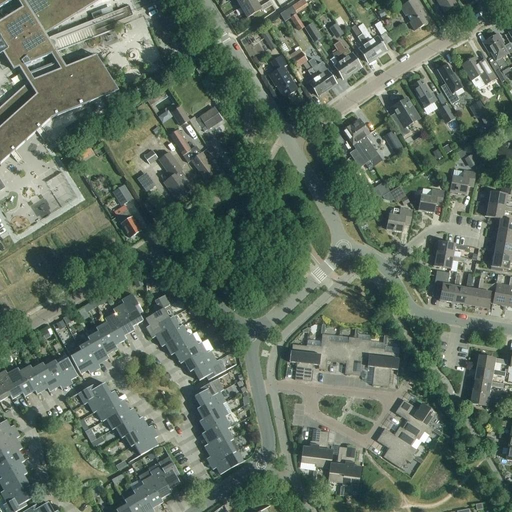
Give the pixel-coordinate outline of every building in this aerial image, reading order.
[(0,0),(0,55),(3,54),(13,71),(19,69),(28,84),(0,108),(0,165),(51,120),(118,93),(96,56),(66,68),(45,35),(101,0),(0,0)] [(235,0),(241,9),(255,1),(256,2),(259,0),(235,0)] [(296,15),(308,7),(303,0),(302,0),(292,7),(292,8),(296,15)] [(409,23),(415,32),(427,25),(422,16),(424,15),(414,0),(400,9),(406,17),(407,17),(411,23),(409,23)] [(435,0),(444,14),(457,6),(453,0),(435,0)] [(255,1),(241,9),(247,20),(261,11),(262,12),(272,6),(270,2),(260,8),(256,2),(255,1)] [(292,8),(280,15),(285,23),(297,15),(296,15),(292,8)] [(382,10),(377,13),(381,19),(386,16),(382,10)] [(102,16),(100,11),(91,15),(93,20),(102,16)] [(386,34),(380,23),(375,26),(381,37),(386,34)] [(304,30),(314,44),(322,39),(312,25),(304,30)] [(329,30),(336,40),(343,35),(336,25),(329,30)] [(377,58),(362,35),(356,26),(351,29),(357,39),(363,48),(359,51),(368,64),(377,58)] [(260,35),(271,52),(277,48),(266,31),(260,35)] [(367,32),(362,35),(377,58),(386,52),(377,38),(373,41),(367,32)] [(498,35),(490,40),(502,59),(508,55),(503,46),(504,45),(498,35)] [(289,53),(296,49),(290,40),(278,47),(283,56),(289,52),(289,53)] [(502,59),(490,40),(483,44),(489,55),(490,54),(499,68),(494,71),(501,84),(506,81),(504,76),(510,72),(509,70),(502,59)] [(339,42),(333,46),(337,52),(352,74),(361,68),(352,55),(347,49),(345,50),(339,42)] [(327,91),(308,63),(298,48),(294,51),(295,53),(289,57),(297,69),(303,65),(313,81),(309,84),(318,98),(327,91)] [(352,74),(337,52),(332,55),(338,64),(334,67),(343,81),(352,74)] [(271,63),(276,72),(269,77),(274,85),(275,84),(284,99),(297,91),(284,68),(287,66),(282,57),(271,63)] [(478,78),(484,87),(496,80),(490,69),(484,73),(475,58),(462,66),(471,82),(478,78)] [(165,68),(159,59),(155,62),(160,70),(165,68)] [(313,60),(308,63),(327,91),(336,85),(327,72),(323,75),(313,60)] [(196,71),(199,76),(208,69),(205,65),(196,71)] [(447,66),(437,72),(446,85),(440,88),(451,106),(459,101),(455,94),(463,89),(454,74),(453,75),(447,66)] [(412,87),(425,109),(437,102),(432,95),(430,96),(421,81),(412,87)] [(208,131),(222,121),(207,98),(203,101),(210,112),(196,121),(194,118),(189,122),(197,134),(206,128),(208,131)] [(396,116),(391,119),(402,138),(408,134),(405,129),(419,121),(406,100),(392,109),(396,116)] [(487,114),(479,102),(472,107),(479,119),(487,114)] [(438,111),(446,125),(455,120),(446,106),(438,111)] [(181,127),(189,122),(180,108),(172,114),(181,127)] [(162,125),(172,118),(168,111),(158,118),(162,125)] [(359,121),(350,127),(360,143),(365,150),(371,161),(371,160),(376,167),(382,162),(365,138),(369,135),(359,121)] [(73,124),(65,129),(67,133),(76,128),(73,124)] [(371,161),(365,150),(360,143),(350,127),(343,132),(364,163),(365,164),(368,170),(373,166),(369,162),(371,161)] [(191,151),(190,152),(177,131),(169,136),(188,165),(191,162),(195,167),(205,181),(215,174),(204,160),(200,155),(201,155),(196,148),(191,151)] [(392,133),(384,138),(394,155),(403,149),(392,133)] [(504,167),(511,168),(511,146),(501,144),(498,156),(506,157),(504,167)] [(72,155),(77,163),(92,153),(87,145),(72,155)] [(452,152),(448,146),(442,149),(446,156),(452,152)] [(438,150),(433,153),(437,160),(442,157),(438,150)] [(144,158),(149,166),(158,160),(152,152),(144,158)] [(182,171),(169,154),(159,161),(167,172),(160,177),(165,183),(164,184),(177,202),(189,192),(185,186),(189,183),(181,172),(182,171)] [(464,160),(470,169),(477,165),(471,156),(464,160)] [(452,178),(450,193),(465,196),(467,188),(473,189),(475,174),(464,172),(463,173),(454,172),(453,178),(452,178)] [(149,192),(158,186),(148,173),(140,179),(149,192)] [(113,194),(121,208),(133,200),(125,187),(113,194)] [(400,187),(390,193),(396,204),(406,197),(400,187)] [(376,188),(369,193),(374,202),(382,197),(376,188)] [(490,193),(488,206),(505,208),(506,203),(511,204),(511,191),(501,189),(500,195),(490,193)] [(432,191),(431,199),(421,197),(418,212),(434,215),(435,206),(441,207),(444,193),(432,191)] [(406,198),(400,201),(403,207),(409,203),(406,198)] [(486,218),(500,220),(502,220),(503,220),(504,212),(511,213),(511,209),(505,208),(488,206),(486,218)] [(117,218),(122,227),(122,229),(124,230),(130,239),(131,239),(133,239),(135,237),(136,236),(141,233),(126,210),(122,212),(124,214),(117,218)] [(386,231),(402,234),(404,225),(410,226),(412,212),(400,210),(400,211),(394,210),(391,212),(390,216),(389,216),(386,231)] [(500,220),(498,232),(511,234),(511,221),(503,220),(502,220),(500,220)] [(511,234),(498,232),(496,244),(511,246),(511,234)] [(438,243),(436,255),(453,258),(454,250),(466,252),(466,248),(438,243)] [(511,246),(496,244),(494,256),(510,259),(510,258),(511,251),(511,250),(511,246)] [(453,258),(436,255),(434,268),(451,270),(452,262),(463,264),(464,260),(453,258)] [(510,259),(494,256),(492,268),(502,270),(508,271),(509,265),(511,264),(511,258),(510,258),(510,259)] [(439,302),(452,304),(455,287),(454,287),(447,286),(449,274),(437,272),(432,297),(440,298),(439,302)] [(452,304),(463,306),(466,290),(459,288),(461,277),(456,276),(454,287),(455,287),(452,304)] [(493,305),(506,307),(509,287),(500,286),(501,281),(502,281),(503,277),(498,276),(493,305)] [(143,286),(140,278),(133,280),(136,289),(143,286)] [(463,306),(475,308),(478,292),(470,290),(472,279),(468,278),(466,290),(463,306)] [(478,292),(475,308),(488,310),(490,294),(482,292),(484,281),(480,280),(478,292)] [(104,295),(94,301),(97,307),(108,301),(104,295)] [(121,302),(123,305),(130,316),(137,312),(139,315),(142,313),(132,295),(121,302)] [(164,297),(155,302),(157,307),(154,309),(156,314),(146,320),(156,338),(162,334),(159,327),(169,321),(169,320),(174,318),(168,307),(170,306),(164,297)] [(113,311),(115,315),(115,314),(121,325),(128,321),(132,328),(143,322),(139,315),(137,312),(130,316),(123,305),(113,311)] [(104,320),(106,324),(107,324),(113,335),(120,331),(124,338),(134,332),(132,328),(128,321),(121,325),(115,314),(115,315),(104,320)] [(162,348),(165,347),(165,346),(172,342),(168,335),(179,329),(182,327),(176,317),(174,318),(169,320),(169,321),(159,327),(162,334),(156,338),(162,348)] [(65,329),(61,322),(56,325),(60,331),(65,329)] [(96,330),(98,333),(104,344),(111,340),(115,347),(126,341),(124,338),(120,331),(113,335),(107,324),(106,324),(96,330)] [(171,357),(174,355),(181,351),(177,344),(188,338),(188,337),(182,327),(179,329),(168,335),(172,342),(165,346),(165,347),(171,357)] [(53,335),(51,332),(50,329),(42,334),(45,340),(51,337),(50,336),(53,335)] [(87,339),(89,343),(90,343),(96,353),(103,350),(107,357),(107,356),(117,350),(115,347),(111,340),(104,344),(98,333),(87,339)] [(180,365),(184,363),(191,359),(187,352),(198,346),(192,335),(188,337),(188,338),(177,344),(181,351),(174,355),(180,365)] [(321,348),(307,346),(303,382),(311,383),(313,366),(318,367),(318,370),(319,370),(322,336),(321,348)] [(330,337),(322,336),(319,370),(326,371),(327,363),(336,364),(338,344),(329,343),(330,337)] [(348,345),(338,344),(336,364),(346,365),(345,376),(352,376),(356,340),(349,339),(348,345)] [(362,340),(356,340),(352,376),(360,377),(362,361),(368,361),(367,368),(368,368),(371,342),(362,341),(362,340)] [(371,342),(368,368),(374,369),(372,387),(380,387),(384,352),(384,351),(370,349),(371,342)] [(90,343),(89,343),(79,349),(81,352),(87,363),(94,359),(98,366),(109,360),(107,356),(107,357),(103,350),(96,353),(90,343)] [(190,374),(193,372),(200,368),(196,361),(207,355),(207,354),(201,344),(198,346),(187,352),(191,359),(184,363),(190,374)] [(307,346),(306,346),(306,348),(292,346),(292,353),(290,353),(289,364),(296,364),(295,381),(303,382),(307,346)] [(81,352),(79,349),(68,355),(81,376),(98,366),(94,359),(87,363),(81,352)] [(193,372),(199,382),(206,378),(210,376),(206,369),(216,363),(210,352),(207,354),(207,355),(196,361),(200,368),(193,372)] [(384,352),(380,387),(388,388),(390,370),(397,371),(399,356),(393,355),(393,354),(384,353),(384,352)] [(66,356),(55,362),(57,366),(63,377),(56,381),(60,388),(78,378),(66,356)] [(480,357),(478,369),(494,372),(495,371),(496,364),(507,366),(508,362),(480,357)] [(220,361),(216,363),(206,369),(210,376),(206,378),(208,382),(226,372),(220,361)] [(55,362),(45,368),(44,368),(50,379),(44,383),(47,390),(49,394),(60,388),(56,381),(63,377),(57,366),(55,362)] [(43,365),(32,370),(32,371),(38,382),(31,385),(35,392),(35,393),(37,396),(47,390),(44,383),(50,379),(44,368),(45,368),(43,365)] [(30,367),(20,373),(19,373),(26,384),(19,388),(23,395),(22,395),(24,398),(35,393),(35,392),(31,385),(38,382),(32,371),(32,370),(30,367)] [(18,369),(7,375),(13,386),(6,390),(10,397),(12,401),(22,395),(23,395),(19,388),(26,384),(19,373),(20,373),(18,369)] [(478,369),(476,381),(492,384),(492,383),(494,376),(505,378),(506,373),(495,371),(494,372),(478,369)] [(0,403),(10,397),(6,390),(13,386),(7,375),(5,372),(0,374),(0,387),(1,389),(0,389),(0,403)] [(199,391),(201,394),(201,395),(205,393),(209,400),(220,393),(220,394),(223,392),(217,381),(199,391)] [(476,381),(474,393),(490,396),(490,395),(492,388),(503,390),(504,385),(492,383),(492,384),(476,381)] [(84,406),(87,404),(98,398),(94,391),(98,389),(96,385),(78,395),(84,406)] [(93,415),(97,413),(97,412),(108,406),(104,399),(111,395),(105,385),(98,389),(94,391),(98,398),(87,404),(93,415)] [(103,423),(106,421),(117,415),(113,408),(120,404),(114,393),(111,395),(104,399),(108,406),(97,412),(97,413),(103,423)] [(194,398),(200,409),(207,405),(211,412),(222,406),(226,404),(220,394),(220,393),(209,400),(205,393),(201,395),(201,394),(194,398)] [(507,398),(502,397),(490,395),(490,396),(474,393),(472,405),(488,408),(489,403),(498,405),(501,403),(501,402),(505,402),(507,401),(507,398)] [(404,401),(399,408),(433,431),(433,430),(428,427),(436,414),(422,405),(418,411),(404,401)] [(112,432),(116,430),(115,429),(126,423),(122,416),(129,412),(123,402),(120,404),(113,408),(117,415),(106,421),(112,432)] [(197,411),(203,421),(210,417),(214,424),(225,418),(232,415),(226,404),(222,406),(211,412),(207,405),(200,409),(197,411)] [(433,431),(399,408),(395,414),(407,422),(402,430),(399,428),(399,429),(419,441),(424,433),(429,437),(432,432),(433,431)] [(121,440),(125,438),(136,432),(132,425),(139,421),(133,410),(129,412),(122,416),(126,423),(115,429),(116,430),(121,440)] [(199,423),(205,434),(212,430),(216,437),(227,431),(231,429),(225,418),(214,424),(210,417),(203,421),(199,423)] [(131,449),(134,447),(134,446),(145,440),(141,433),(148,429),(142,419),(139,421),(132,425),(136,432),(125,438),(131,449)] [(0,439),(5,437),(9,444),(16,440),(6,422),(0,425),(0,439)] [(511,429),(511,433),(511,436),(511,437),(511,424),(502,423),(501,427),(511,429)] [(134,446),(134,447),(140,457),(158,447),(148,429),(141,433),(145,440),(134,446)] [(384,430),(380,436),(414,459),(415,458),(413,457),(417,452),(411,448),(416,440),(418,442),(419,441),(399,429),(394,437),(384,430)] [(202,436),(208,446),(215,442),(219,449),(230,443),(233,441),(227,431),(216,437),(212,430),(205,434),(202,436)] [(320,432),(313,431),(311,443),(310,443),(309,449),(303,448),(301,464),(315,466),(315,468),(316,469),(320,432)] [(321,432),(320,432),(316,469),(329,470),(330,470),(331,464),(333,452),(326,451),(328,434),(320,433),(321,432)] [(511,449),(511,437),(511,436),(500,434),(499,439),(506,440),(505,448),(509,449),(511,449)] [(414,459),(380,436),(376,442),(388,450),(383,459),(400,470),(405,461),(410,465),(413,460),(414,459)] [(0,453),(8,449),(12,456),(19,452),(22,450),(16,440),(9,444),(5,437),(0,439),(0,453)] [(204,448),(210,459),(217,455),(221,462),(232,456),(239,452),(233,441),(230,443),(219,449),(215,442),(208,446),(204,448)] [(342,487),(347,448),(347,449),(339,448),(337,465),(331,464),(330,470),(329,470),(328,483),(342,485),(342,487)] [(356,449),(347,448),(342,487),(352,489),(352,486),(359,487),(361,468),(354,467),(356,449)] [(0,467),(10,461),(14,468),(21,464),(21,465),(25,463),(19,452),(12,456),(8,449),(0,453),(0,467)] [(217,455),(210,459),(220,476),(238,466),(232,456),(221,462),(217,455)] [(158,465),(160,468),(161,468),(167,479),(174,475),(176,478),(179,476),(169,458),(158,465)] [(0,477),(1,480),(2,480),(12,474),(16,481),(23,477),(24,477),(27,475),(21,465),(21,464),(14,468),(10,461),(0,467),(0,477)] [(160,468),(150,474),(152,477),(158,488),(165,484),(169,491),(180,485),(176,478),(174,475),(167,479),(161,468),(160,468)] [(138,478),(143,487),(144,487),(150,498),(157,494),(161,501),(161,500),(171,495),(169,491),(165,484),(158,488),(152,477),(150,474),(149,472),(138,478)] [(2,480),(1,480),(0,480),(0,485),(4,492),(0,494),(6,505),(3,507),(5,511),(18,511),(27,507),(25,504),(32,500),(26,490),(29,488),(24,477),(23,477),(16,481),(12,474),(2,480)] [(98,497),(105,493),(102,487),(94,491),(98,497)] [(144,487),(143,487),(133,493),(135,496),(141,507),(148,503),(152,510),(163,504),(161,500),(161,501),(157,494),(150,498),(144,487)] [(122,499),(126,506),(127,505),(130,511),(153,511),(152,510),(148,503),(141,507),(135,496),(133,493),(122,499)]
